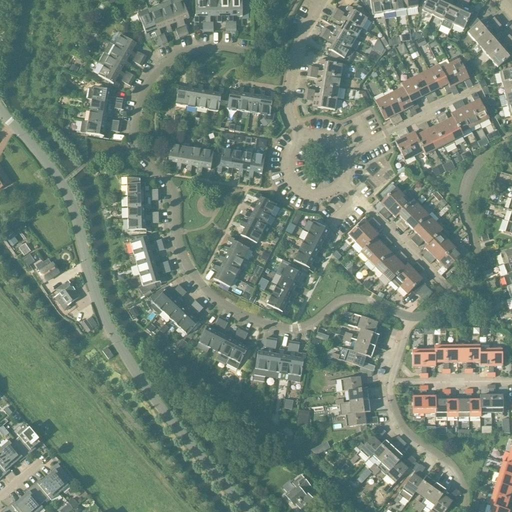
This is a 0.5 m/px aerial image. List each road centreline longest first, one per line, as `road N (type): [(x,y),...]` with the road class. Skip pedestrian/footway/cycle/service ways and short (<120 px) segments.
road 1 (residential): [(293,59),(204,47),(171,59),(147,83),(133,118),(137,148),(174,193),(187,267),(218,301),(276,327),(303,326),(346,299),(410,318)]
road 2 (unclassified): [(248,511),(135,371),(98,304),(67,192),(0,111)]
road 3 (residential): [(410,318),(463,290),(477,252),(462,206),(466,183),(481,159),(511,142)]
road 4 (residential): [(390,382),(400,425),(456,472),(466,511)]
road 5 (residential): [(346,155),(477,88)]
road 6 (residential): [(446,287),(342,183)]
